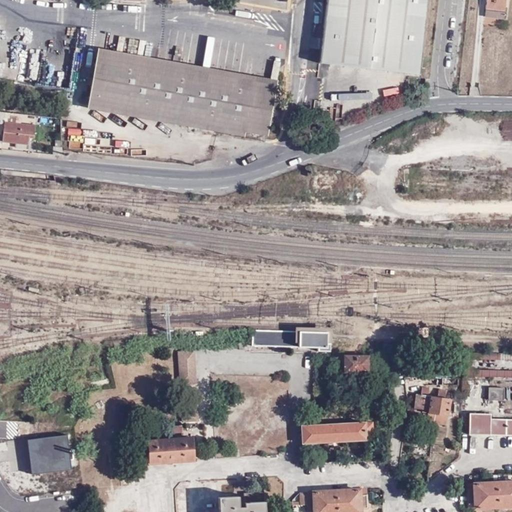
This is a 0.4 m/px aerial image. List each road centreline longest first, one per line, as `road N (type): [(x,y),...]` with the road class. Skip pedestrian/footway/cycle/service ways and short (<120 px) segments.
road 1 (tertiary): [(0,159),(220,178),(428,107),(511,104)]
road 2 (unknown): [(210,470),(206,367),(218,354),(271,351),(289,381),(290,474)]
